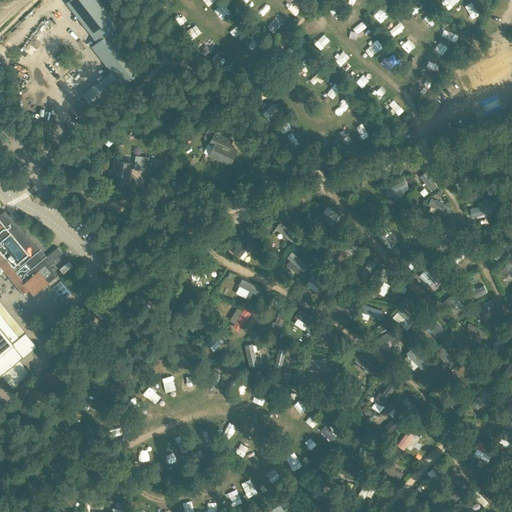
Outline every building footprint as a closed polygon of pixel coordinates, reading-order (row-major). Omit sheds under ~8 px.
[(123,85),(143,69),(112,30),(92,46),(123,85)] [(80,113),(88,106),(82,98),(74,105),(80,113)] [(230,144),(233,139),(214,130),(208,142),(213,144),(208,154),(230,164),(238,148),(230,144)] [(491,152),(488,158),(506,168),(510,162),(491,152)] [(135,155),(134,169),(140,169),(142,155),(135,155)] [(154,158),(153,166),(163,167),(164,159),(154,158)] [(133,161),(115,159),(112,184),(130,186),(133,161)] [(425,171),(420,176),(432,190),(437,186),(425,171)] [(465,173),(452,181),(455,186),(468,178),(465,173)] [(404,179),(384,190),(388,196),(402,188),(408,185),(404,179)] [(484,189),(463,194),(465,201),(485,196),(484,189)] [(431,198),(428,204),(440,210),(446,212),(448,213),(451,206),(431,198)] [(491,204),(470,207),(471,215),(492,212),(491,204)] [(327,206),(323,212),(337,222),(341,216),(327,206)] [(2,214),(0,214),(0,258),(7,267),(4,270),(23,293),(33,286),(38,291),(56,276),(58,275),(53,268),(52,269),(49,265),(52,263),(11,213),(8,215),(5,211),(2,214)] [(314,215),(309,220),(313,223),(317,218),(314,215)] [(279,221),(275,227),(285,235),(288,238),(291,240),(296,235),(279,221)] [(423,222),(416,223),(418,242),(425,241),(423,222)] [(444,226),(436,244),(443,247),(451,229),(444,226)] [(379,228),(375,232),(389,249),(394,245),(379,228)] [(248,234),(232,251),(239,257),(254,240),(248,234)] [(350,234),(336,248),(341,253),(355,240),(350,234)] [(511,242),(510,240),(492,253),(496,259),(511,247),(511,242)] [(465,256),(469,252),(466,248),(461,252),(465,256)] [(291,252),(287,257),(304,271),(309,266),(291,252)] [(460,252),(445,265),(448,269),(458,261),(463,257),(464,256),(460,252)] [(511,257),(510,257),(499,274),(505,278),(511,267),(511,257)] [(369,260),(360,275),(366,279),(375,263),(369,260)] [(426,262),(421,267),(437,284),(442,279),(426,262)] [(207,264),(188,268),(190,274),(209,271),(207,264)] [(312,273),(308,279),(318,287),(322,290),(323,291),(328,285),(312,273)] [(380,275),(369,294),(375,297),(386,278),(380,275)] [(242,279),(239,286),(259,296),(263,289),(242,279)] [(169,281),(152,290),(155,296),(172,287),(169,281)] [(483,285),(468,293),(472,301),(487,292),(483,285)] [(335,290),(332,297),(353,303),(356,296),(335,290)] [(452,293),(448,297),(455,305),(458,309),(458,310),(463,306),(452,293)] [(491,299),(472,308),(475,315),(494,306),(491,299)] [(0,375),(37,345),(1,301),(0,301),(0,375)] [(362,304),(360,311),(379,318),(382,311),(362,304)] [(200,306),(182,319),(187,325),(205,312),(200,306)] [(244,309),(234,326),(240,330),(250,313),(244,309)] [(274,326),(273,330),(279,332),(287,311),(280,309),(275,323),(274,326)] [(298,311),(294,316),(312,327),(315,322),(298,311)] [(397,312),(392,317),(406,330),(411,324),(397,312)] [(434,318),(428,323),(438,333),(440,336),(442,338),(448,333),(434,318)] [(469,322),(465,329),(478,336),(482,338),(486,340),(489,333),(469,322)] [(383,324),(377,327),(380,332),(386,329),(383,324)] [(324,327),(319,332),(334,348),(339,343),(324,327)] [(393,329),(376,339),(380,345),(397,336),(393,329)] [(215,331),(204,342),(210,348),(220,337),(215,331)] [(511,339),(493,348),(497,356),(511,347),(511,339)] [(252,343),(245,345),(250,367),(257,365),(252,343)] [(442,347),(436,353),(451,369),(457,363),(442,347)] [(279,348),(275,370),(280,371),(285,349),(279,348)] [(412,348),(407,353),(423,370),(428,364),(412,348)] [(359,354),(354,360),(365,369),(368,371),(370,373),(375,367),(359,354)] [(304,357),(303,364),(324,369),(326,362),(304,357)] [(511,360),(501,377),(507,381),(511,372),(511,360)] [(53,388),(66,377),(55,364),(42,375),(53,388)] [(381,394),(375,401),(382,406),(395,388),(388,383),(381,394)] [(355,389),(344,406),(350,411),(362,394),(355,389)] [(463,389),(451,406),(457,410),(469,392),(463,389)] [(483,389),(472,404),(478,409),(489,394),(483,389)] [(413,394),(408,399),(422,412),(427,407),(413,394)] [(362,410),(369,416),(372,412),(365,407),(362,410)] [(396,415),(387,425),(394,432),(404,422),(396,415)] [(409,428),(397,445),(404,449),(416,432),(409,428)] [(503,431),(500,437),(511,441),(511,433),(504,430),(503,430),(503,431)] [(361,436),(359,456),(366,457),(369,437),(361,436)] [(479,440),(475,447),(493,457),(497,450),(479,440)] [(339,462),(336,469),(354,477),(357,470),(339,462)] [(438,463),(432,468),(445,483),(450,479),(438,463)] [(386,465),(383,472),(399,479),(403,473),(394,469),(389,466),(386,465)] [(368,478),(358,495),(364,499),(374,482),(368,478)] [(315,481),(312,489),(332,497),(335,490),(315,481)] [(482,484),(476,490),(490,503),(496,498),(482,484)] [(459,486),(443,501),(449,507),(464,492),(459,486)] [(417,488),(415,490),(421,497),(424,495),(417,488)] [(287,500),(266,511),(282,511),(291,507),(287,500)] [(400,500),(397,504),(401,508),(405,504),(400,500)]
